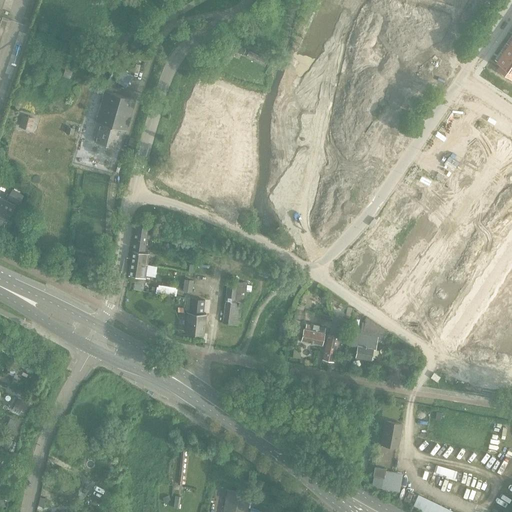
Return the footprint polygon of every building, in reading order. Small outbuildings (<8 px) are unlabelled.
[(364,10),(361,15),(367,19),(370,14),(364,10)] [(357,20),(363,24),(367,19),(361,15),(357,20)] [(391,24),(385,32),(406,46),(412,38),(391,24)] [(354,25),(351,30),(357,34),(360,29),(354,25)] [(347,35),(353,39),(357,34),(351,30),(347,35)] [(385,32),(380,39),(401,53),(406,46),(385,32)] [(375,47),(379,50),(379,49),(396,61),(401,53),(380,39),(375,47)] [(344,40),(341,45),(347,49),(350,44),(344,40)] [(341,45),(337,50),(343,54),(347,49),(341,45)] [(511,47),(509,45),(503,54),(511,60),(511,47)] [(374,56),(374,57),(391,68),(396,61),(379,49),(379,50),(374,56)] [(266,65),(268,59),(249,51),(247,57),(266,65)] [(365,61),(365,62),(367,63),(386,76),(391,68),(374,57),(374,56),(370,54),(365,61)] [(511,60),(503,54),(497,62),(502,65),(498,70),(511,79),(511,77),(511,60)] [(334,55),(330,60),(336,64),(340,59),(334,55)] [(330,60),(327,65),(333,69),(336,64),(330,60)] [(362,70),(362,71),(364,72),(381,83),(386,76),(367,63),(362,70)] [(116,80),(127,86),(133,75),(122,69),(116,80)] [(359,79),(376,91),(381,83),(364,72),(359,79)] [(320,75),(317,80),(322,84),(326,79),(320,75)] [(355,76),(349,84),(371,98),(376,91),(359,79),(355,76)] [(317,80),(313,85),(319,89),(322,84),(317,80)] [(121,129),(127,131),(136,99),(104,91),(95,123),(99,124),(94,142),(115,148),(121,129)] [(308,93),(304,98),(310,102),(314,97),(308,93)] [(304,98),(301,103),(307,107),(310,102),(304,98)] [(363,98),(357,107),(378,122),(384,112),(363,98)] [(471,98),(465,107),(482,119),(486,122),(486,121),(493,112),(471,98)] [(357,107),(350,116),(372,131),(378,122),(357,107)] [(465,107),(459,116),(476,128),(476,127),(482,119),(465,107)] [(350,116),(344,125),(365,140),(372,131),(350,116)] [(459,116),(453,125),(474,139),(480,130),(476,127),(476,128),(459,116)] [(24,117),(21,129),(31,132),(34,119),(24,117)] [(494,127),(492,130),(498,134),(502,128),(496,124),(494,127)] [(344,125),(338,135),(359,149),(365,140),(344,125)] [(453,125),(447,134),(453,138),(450,143),(465,153),(474,139),(453,125)] [(74,129),(67,127),(65,133),(72,135),(74,129)] [(502,128),(498,134),(503,137),(507,131),(502,128)] [(482,145),(480,148),(485,152),(490,146),(484,142),(482,145)] [(442,145),(437,153),(454,164),(459,157),(461,158),(465,153),(450,143),(446,148),(442,145)] [(490,146),(485,152),(491,155),(495,149),(490,146)] [(437,153),(432,160),(449,172),(453,175),(453,174),(456,170),(458,167),(454,164),(437,153)] [(473,159),(469,165),(474,168),(478,163),(473,159)] [(289,187),(284,195),(292,201),(298,205),(300,206),(306,210),(314,216),(319,207),(321,205),(338,180),(327,173),(319,167),(308,160),(306,162),(301,170),(297,177),(295,178),(291,184),(289,187)] [(432,160),(427,167),(444,179),(449,172),(432,160)] [(427,167),(422,175),(443,189),(448,182),(448,181),(444,179),(427,167)] [(0,183),(5,188),(9,183),(0,175),(0,183)] [(422,175),(417,182),(438,197),(443,189),(422,175)] [(417,182),(412,190),(429,201),(428,202),(432,205),(433,204),(438,197),(417,182)] [(23,196),(13,189),(8,198),(18,204),(23,196)] [(412,190),(407,197),(424,209),(428,202),(429,201),(412,190)] [(511,196),(508,193),(502,201),(511,207),(511,196)] [(10,216),(16,205),(0,196),(0,227),(8,232),(13,223),(5,219),(7,214),(10,216)] [(23,196),(15,220),(20,221),(28,198),(23,196)] [(407,197),(402,205),(419,216),(424,209),(407,197)] [(402,205),(396,212),(413,224),(419,216),(402,205)] [(494,213),(511,225),(511,223),(511,214),(499,206),(494,213)] [(485,217),(485,218),(487,219),(506,232),(511,225),(494,213),(490,210),(490,211),(485,217)] [(391,220),(384,227),(403,245),(409,238),(413,233),(399,219),(395,224),(391,220)] [(483,225),(482,226),(501,239),(506,232),(487,219),(483,225)] [(476,231),(475,232),(479,234),(480,234),(497,246),(501,239),(482,226),(483,225),(481,224),(480,224),(476,231)] [(136,226),(133,248),(144,250),(145,246),(148,227),(136,226)] [(384,227),(377,235),(395,252),(403,245),(384,227)] [(479,234),(475,241),(492,253),(497,246),(480,234),(479,234)] [(377,235),(369,243),(388,260),(395,252),(377,235)] [(369,243),(362,250),(379,266),(378,267),(380,268),(388,260),(369,243)] [(410,250),(408,253),(414,257),(418,251),(413,247),(410,250)] [(473,247),(467,255),(484,267),(490,259),(473,247)] [(362,250),(354,258),(371,274),(378,267),(379,266),(362,250)] [(149,253),(133,251),(131,263),(147,265),(149,253)] [(418,251),(414,257),(419,260),(423,254),(418,251)] [(467,255),(462,263),(479,275),(484,267),(467,255)] [(352,268),(347,273),(359,284),(363,279),(366,283),(373,276),(373,275),(371,274),(354,258),(348,265),(352,268)] [(147,265),(131,263),(129,275),(145,277),(147,265)] [(462,263),(456,271),(474,283),(479,275),(462,263)] [(398,268),(396,271),(402,275),(406,269),(400,265),(398,268)] [(406,269),(402,275),(407,278),(411,272),(406,269)] [(456,271),(451,279),(468,291),(474,283),(456,271)] [(451,279),(446,287),(463,299),(468,291),(451,279)] [(246,283),(228,281),(222,323),(241,325),(246,283)] [(386,286),(384,289),(389,292),(393,286),(388,283),(386,286)] [(511,286),(508,284),(503,291),(511,297),(511,286)] [(393,286),(389,292),(395,296),(399,290),(393,286)] [(446,287),(440,295),(457,307),(463,299),(446,287)] [(511,304),(496,294),(491,301),(509,313),(511,308),(511,304)] [(440,295),(435,303),(452,315),(457,307),(440,295)] [(193,299),(191,312),(206,314),(207,301),(193,299)] [(491,301),(487,308),(504,320),(509,313),(491,301)] [(435,303),(429,311),(447,323),(452,315),(435,303)] [(487,308),(482,315),(499,327),(504,320),(487,308)] [(296,309),(294,318),(303,320),(305,311),(296,309)] [(429,311),(424,319),(441,330),(447,323),(429,311)] [(206,315),(188,313),(186,332),(204,334),(206,315)] [(319,323),(329,325),(331,317),(321,315),(319,323)] [(482,315),(477,322),(494,334),(499,327),(482,315)] [(343,319),(332,317),(326,343),(323,359),(334,362),(343,319)] [(386,331),(366,317),(363,334),(349,331),(347,345),(358,347),(356,357),(371,360),(373,350),(376,350),(378,340),(384,341),(386,331)] [(424,319),(418,327),(429,334),(435,339),(441,330),(424,319)] [(477,322),(473,329),(490,341),(494,334),(477,322)] [(306,329),(304,328),(301,340),(322,345),(326,328),(319,327),(319,325),(314,324),(313,326),(306,324),(306,329)] [(473,329),(468,336),(485,348),(490,341),(473,329)] [(468,336),(463,343),(480,355),(485,348),(468,336)] [(495,354),(491,360),(496,364),(500,358),(495,354)] [(23,371),(31,376),(38,363),(29,359),(23,371)] [(434,373),(431,377),(437,381),(440,377),(434,373)] [(18,398),(13,410),(22,415),(28,403),(18,398)] [(19,422),(10,418),(6,427),(14,431),(19,422)] [(402,424),(386,421),(382,445),(398,447),(402,424)] [(13,441),(0,435),(0,444),(9,449),(13,441)] [(182,485),(185,456),(188,456),(188,452),(186,451),(186,447),(182,446),(178,484),(182,485)] [(459,472),(436,465),(433,473),(456,481),(459,472)] [(403,473),(386,470),(386,469),(375,467),(373,476),(374,476),(372,486),(383,488),(382,491),(387,492),(388,489),(400,491),(403,473)] [(247,511),(248,510),(251,494),(228,490),(223,511),(247,511)] [(427,511),(458,511),(418,494),(413,505),(427,511)]
